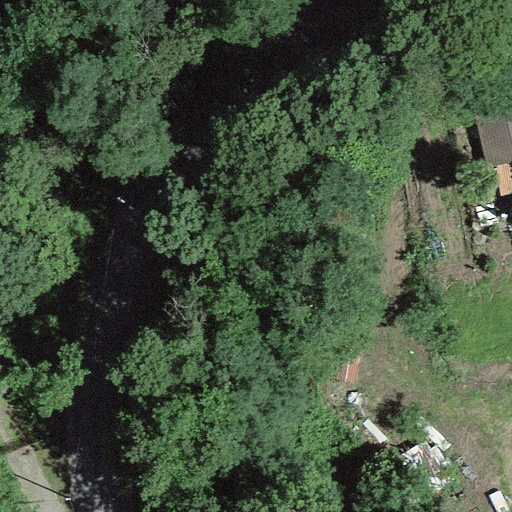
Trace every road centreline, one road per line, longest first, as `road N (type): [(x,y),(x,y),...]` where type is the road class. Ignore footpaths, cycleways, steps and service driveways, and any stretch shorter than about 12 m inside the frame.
road 1 (unclassified): [(103,511),(95,459),(104,322),(136,235),(181,156),(243,80),(340,0)]
road 2 (track): [(511,46),(400,136),(382,166),(371,213),(382,301),(405,358),(427,380),(461,395),(511,388)]
